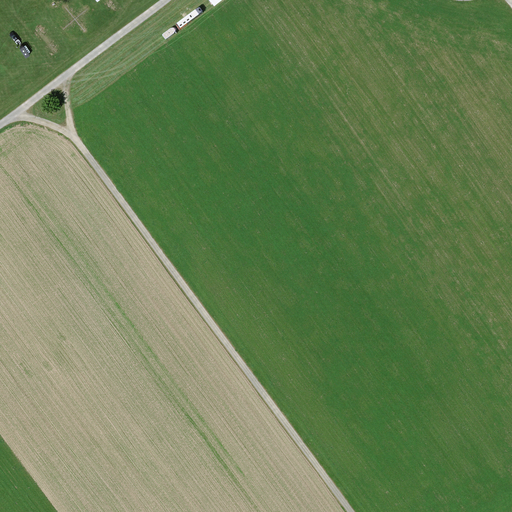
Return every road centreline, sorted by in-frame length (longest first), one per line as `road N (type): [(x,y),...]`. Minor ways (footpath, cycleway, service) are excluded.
road 1 (track): [(14,114),(73,139),(349,511)]
road 2 (track): [(163,0),(0,125)]
